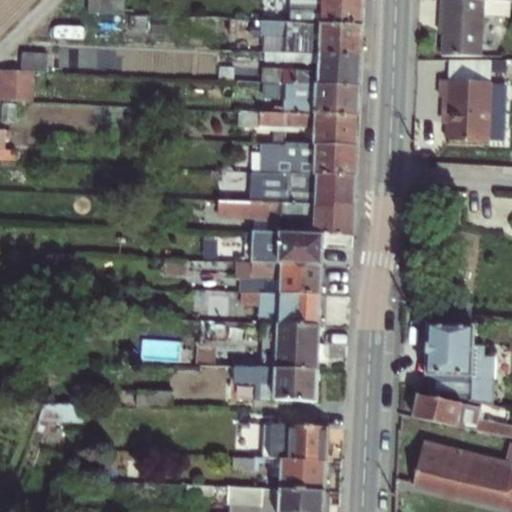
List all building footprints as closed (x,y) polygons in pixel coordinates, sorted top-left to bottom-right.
[(94,0),(94,17),(129,18),(129,0),(94,0)] [(295,0),(295,25),(366,27),(367,0),(295,0)] [(439,0),(440,42),(484,42),(483,0),(439,0)] [(364,60),(366,27),(295,25),(269,23),(268,39),(276,39),(276,56),(308,58),(311,58),(364,60)] [(65,29),(64,47),(94,49),(94,31),(65,29)] [(508,52),(447,50),(446,130),(507,132),(508,52)] [(54,57),(28,56),(26,76),(35,76),(53,77),(54,57)] [(362,91),(364,60),(311,58),(308,58),(308,66),(324,67),(324,77),(290,75),(289,88),(324,89),(362,91)] [(3,89),(35,90),(35,76),(26,76),(4,75),(3,89)] [(278,116),(361,120),(362,91),(324,89),(289,88),(288,109),(278,108),(278,116)] [(3,104),(34,105),(35,90),(3,89),(3,104)] [(360,152),(361,120),(278,116),(262,116),(261,132),(317,134),(316,150),(360,152)] [(320,178),(359,179),(360,152),(316,150),(286,148),(265,147),(264,176),(285,177),(318,178),(320,178)] [(318,208),(358,210),(359,179),(320,178),(318,178),(285,177),(264,176),(256,176),(255,205),(276,206),(284,206),(298,207),(318,208)] [(297,222),(298,207),(284,206),(276,206),(275,217),(274,221),(297,222)] [(356,239),(358,210),(318,208),(298,207),(297,222),(297,236),(317,237),(326,237),(356,239)] [(325,269),(326,237),(317,237),(297,236),(254,235),(253,254),(281,256),(280,267),(325,269)] [(324,300),(325,269),(280,267),(253,265),(252,284),(283,286),(283,298),(324,300)] [(436,270),(423,269),(421,292),(434,293),(436,270)] [(252,284),(252,297),(283,298),(283,286),(252,284)] [(323,329),(324,300),(283,298),(252,297),(247,297),(228,296),(227,308),(247,309),(246,327),(285,328),(323,329)] [(474,315),(431,310),(425,376),(503,394),(504,388),(492,383),(498,346),(485,344),(490,328),(471,329),(474,315)] [(326,330),(323,329),(285,328),(284,364),(268,363),(267,373),(324,375),(326,330)] [(323,405),(324,375),(267,373),(223,371),(222,385),(244,386),(247,386),(246,403),(323,405)] [(481,394),(418,380),(413,402),(495,419),(497,408),(479,404),(481,394)] [(147,394),(146,412),(182,413),(183,395),(147,394)] [(507,449),(421,431),(412,475),(511,494),(511,429),(511,430),(507,449)] [(334,431),(269,432),(267,465),(280,466),(295,466),(332,468),(334,431)] [(262,465),(237,463),(237,476),(261,477),(262,465)] [(331,499),(332,468),(295,466),(280,466),(280,472),(288,473),(287,497),(331,499)] [(330,511),(331,499),(287,497),(235,494),(233,511),(245,511),(330,511)]
